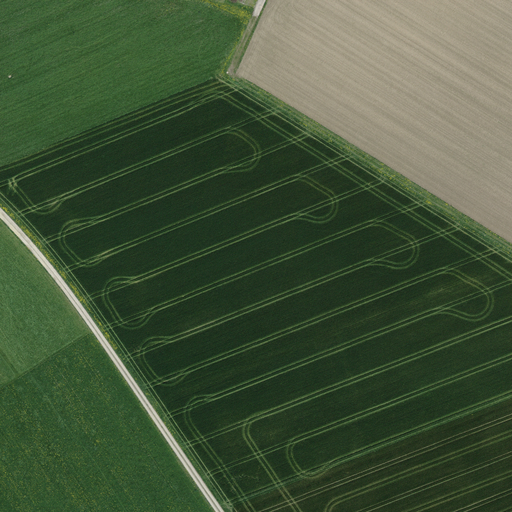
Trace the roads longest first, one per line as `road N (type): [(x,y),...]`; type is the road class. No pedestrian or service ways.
road 1 (track): [(262,0),(225,79),(511,251)]
road 2 (track): [(0,219),(51,274),(216,511)]
